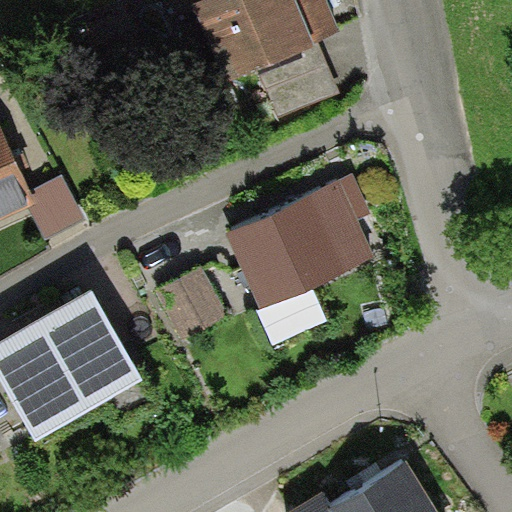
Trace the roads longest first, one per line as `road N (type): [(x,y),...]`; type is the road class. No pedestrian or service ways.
road 1 (residential): [(0,299),(306,138),(414,106)]
road 2 (residential): [(155,511),(406,367)]
road 3 (residential): [(490,334),(414,106)]
road 4 (residential): [(511,501),(406,367)]
